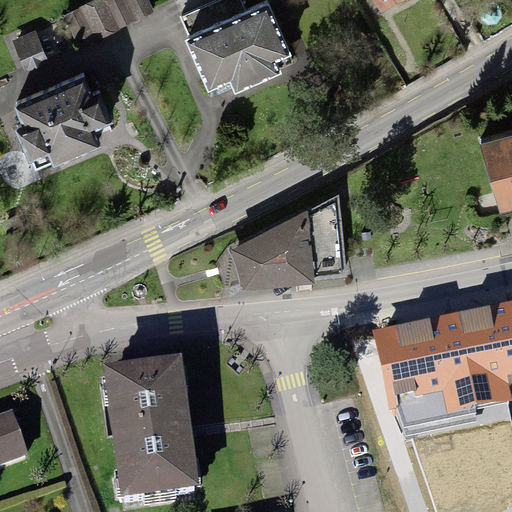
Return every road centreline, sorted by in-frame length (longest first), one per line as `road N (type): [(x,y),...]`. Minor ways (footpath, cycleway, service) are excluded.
road 1 (secondary): [(511,54),(65,285)]
road 2 (tertiary): [(277,311),(511,274)]
road 3 (residential): [(327,511),(277,311)]
road 4 (tertiary): [(84,332),(277,311)]
road 5 (residential): [(29,349),(82,511)]
